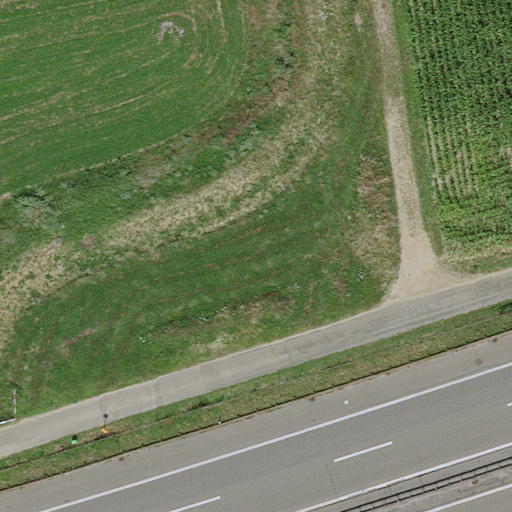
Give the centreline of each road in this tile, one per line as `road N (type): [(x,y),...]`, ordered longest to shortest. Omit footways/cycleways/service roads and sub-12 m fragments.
road 1 (track): [(0,444),(511,287)]
road 2 (motorway): [(511,400),(167,511)]
